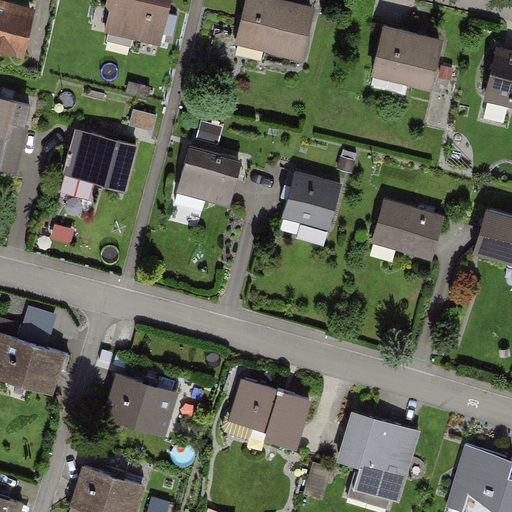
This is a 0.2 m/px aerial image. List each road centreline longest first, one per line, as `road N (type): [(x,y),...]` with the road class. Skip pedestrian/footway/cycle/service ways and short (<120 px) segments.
road 1 (residential): [(511,414),(108,299)]
road 2 (residential): [(108,299),(42,511)]
